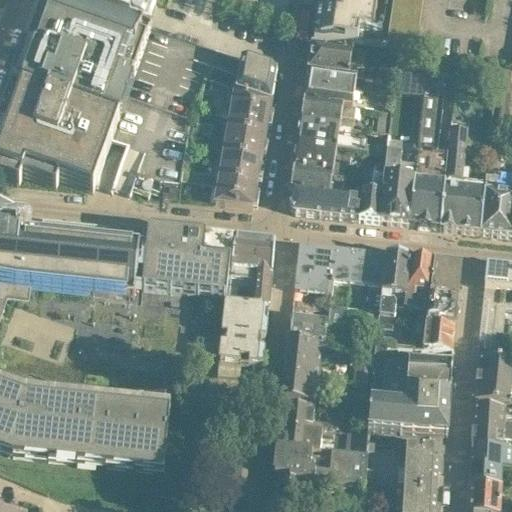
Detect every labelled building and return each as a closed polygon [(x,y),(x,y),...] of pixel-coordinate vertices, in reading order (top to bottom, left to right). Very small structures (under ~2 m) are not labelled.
[(66,0),(42,0),(12,86),(118,123),(151,31),(147,29),(66,0)] [(66,0),(147,29),(156,0),(66,0)] [(319,0),(314,41),(363,49),(365,40),(366,34),(374,35),(378,0),(319,0)] [(393,0),(393,8),(404,10),(405,0),(393,0)] [(402,18),(404,10),(393,8),(391,16),(402,18)] [(402,18),(391,16),(390,24),(398,25),(401,26),(402,18)] [(396,37),(398,25),(390,24),(388,36),(396,37)] [(406,26),(401,26),(398,25),(396,37),(404,38),(406,26)] [(404,38),(412,39),(414,27),(406,26),(404,38)] [(422,28),(414,27),(412,39),(420,40),(422,28)] [(386,52),(387,43),(365,40),(363,49),(386,52)] [(388,40),(387,43),(386,52),(394,53),(396,42),(388,40)] [(403,43),(396,42),(394,53),(402,54),(403,43)] [(403,43),(402,54),(410,55),(411,44),(403,43)] [(411,44),(410,55),(418,56),(419,45),(411,44)] [(364,57),(312,49),(308,74),(363,82),(364,71),(362,70),(364,57)] [(410,80),(413,63),(398,61),(396,78),(410,80)] [(234,95),(271,107),(276,80),(277,75),(241,62),(239,69),(235,95),(234,95)] [(458,69),(428,65),(426,76),(457,80),(458,69)] [(511,68),(502,67),(502,75),(495,135),(511,136),(511,68)] [(308,74),(304,105),(352,111),(355,94),(364,96),(366,83),(363,82),(308,74)] [(488,87),(495,88),(496,75),(486,74),(485,83),(488,87)] [(386,99),(387,86),(373,84),(371,97),(386,99)] [(59,183),(93,195),(118,123),(12,86),(0,121),(0,180),(19,187),(22,179),(56,191),(59,183)] [(232,108),(228,131),(266,138),(267,130),(271,130),(274,117),(270,116),(271,107),(234,95),(235,95),(211,87),(210,98),(226,101),(225,107),(232,108)] [(440,233),(449,155),(438,154),(444,102),(423,99),(416,167),(409,230),(440,233)] [(356,112),(352,111),(304,105),(301,124),(351,132),(353,132),(356,112)] [(453,121),(452,131),(469,133),(470,123),(453,121)] [(301,124),(297,150),(351,157),(372,160),(373,149),(349,146),(351,132),(301,124)] [(197,126),(195,136),(211,138),(212,129),(197,126)] [(228,131),(224,156),(261,163),(262,161),(265,161),(268,148),(264,147),(266,138),(228,131)] [(440,233),(480,237),(486,185),(469,183),(463,182),(469,133),(457,131),(452,131),(449,155),(440,233)] [(384,182),(379,227),(409,230),(416,167),(400,165),(402,145),(388,143),(384,182)] [(297,150),(293,173),(343,180),(345,167),(349,167),(351,157),(297,150)] [(260,171),(261,163),(224,156),(220,180),(219,181),(257,187),(257,185),(261,186),(264,172),(260,171)] [(186,158),(184,174),(193,176),(195,160),(186,158)] [(293,173),(290,194),(341,201),(344,181),(343,180),(293,173)] [(220,180),(193,176),(184,174),(181,186),(217,192),(215,209),(253,213),(253,210),(257,210),(259,197),(255,196),(257,187),(219,181),(220,180)] [(486,185),(480,237),(511,240),(511,178),(503,178),(503,180),(487,178),(486,185)] [(360,207),(358,224),(379,227),(384,182),(373,180),(373,181),(363,180),(360,207)] [(164,187),(162,203),(178,205),(180,189),(164,187)] [(347,202),(341,201),(290,194),(287,209),(294,218),(358,224),(360,207),(351,206),(352,203),(347,202)] [(109,247),(111,229),(43,222),(41,240),(25,238),(26,236),(27,235),(28,234),(28,233),(29,233),(30,231),(30,230),(30,229),(30,228),(30,227),(30,226),(30,224),(29,223),(28,222),(27,222),(26,221),(25,220),(23,220),(0,217),(0,319),(6,301),(28,304),(30,290),(134,301),(139,250),(119,248),(109,247)] [(139,250),(141,232),(121,230),(119,248),(139,250)] [(175,236),(148,233),(142,293),(169,296),(193,298),(227,302),(228,291),(233,242),(175,236)] [(233,242),(228,291),(253,293),(251,309),(268,311),(274,247),(233,242)] [(332,299),(333,285),(337,254),(299,249),(294,294),(332,299)] [(369,257),(337,254),(333,285),(365,289),(369,257)] [(365,289),(381,291),(385,259),(369,257),(365,289)] [(397,310),(406,311),(410,262),(385,259),(381,291),(384,291),(380,330),(395,332),(397,310)] [(428,313),(430,297),(434,265),(410,262),(406,311),(420,312),(428,313)] [(428,313),(427,327),(424,354),(447,356),(449,356),(451,357),(452,356),(461,268),(434,265),(430,297),(428,313)] [(511,312),(511,273),(486,270),(476,358),(478,358),(500,361),(503,336),(499,335),(502,311),(511,312)] [(234,300),(236,300),(237,292),(229,291),(228,299),(234,300)] [(234,300),(228,299),(227,306),(236,307),(236,300),(234,300)] [(236,307),(227,306),(224,306),(221,338),(225,338),(224,346),(220,346),(220,347),(205,346),(204,358),(219,359),(218,365),(262,369),(264,351),(260,350),(261,342),(265,342),(268,311),(251,309),(236,307)] [(329,325),(345,326),(346,311),(331,309),(329,325)] [(345,326),(361,328),(363,312),(346,311),(345,326)] [(379,314),(363,312),(361,328),(373,329),(377,330),(379,314)] [(291,320),(289,342),(320,346),(324,346),(326,324),(291,320)] [(414,353),(424,354),(427,327),(417,326),(414,352),(414,353)] [(289,342),(287,362),(318,365),(328,364),(329,357),(319,355),(320,346),(289,342)] [(379,347),(374,400),(384,401),(389,348),(379,347)] [(478,358),(476,380),(510,384),(511,362),(500,361),(478,358)] [(287,362),(285,381),(315,385),(318,365),(287,362)] [(411,364),(410,376),(429,377),(430,365),(411,364)] [(451,366),(430,365),(429,377),(451,379),(451,368),(451,366)] [(353,385),(357,386),(368,387),(369,368),(364,368),(354,370),(353,385)] [(373,400),(370,433),(439,438),(447,439),(447,435),(451,379),(429,377),(410,376),(408,404),(384,401),(374,400),(373,400)] [(510,384),(476,380),(473,402),(508,406),(510,384)] [(315,385),(285,381),(282,402),(314,406),(315,385)] [(356,398),(366,399),(368,387),(357,386),(356,398)] [(163,476),(168,425),(169,415),(25,399),(0,390),(0,456),(12,460),(162,476),(163,476)] [(282,406),(279,429),(331,434),(331,426),(311,424),(312,409),(282,406)] [(489,408),(473,406),(472,427),(488,429),(489,408)] [(511,423),(504,423),(505,410),(489,408),(488,429),(511,431),(511,423)] [(472,427),(471,444),(487,446),(488,429),(472,427)] [(279,429),(277,450),(321,454),(322,442),(330,443),(331,434),(279,429)] [(511,431),(488,429),(487,446),(502,448),(502,441),(511,441),(511,431)] [(361,458),(367,459),(369,438),(355,436),(353,458),(361,458)] [(511,448),(502,448),(487,446),(471,444),(470,461),(469,483),(501,486),(502,470),(511,470),(511,448)] [(368,446),(368,455),(377,455),(377,446),(368,446)] [(400,448),(397,492),(436,494),(437,474),(441,475),(442,458),(438,458),(438,450),(400,448)] [(277,450),(274,477),(296,479),(296,481),(311,482),(311,481),(330,483),(335,483),(365,486),(366,472),(368,459),(367,459),(361,458),(353,458),(321,454),(277,450)] [(272,502),(271,503),(303,506),(304,498),(333,501),(335,483),(330,483),(311,481),(311,482),(296,481),(296,479),(274,477),(274,480),(273,486),(272,496),(272,502)] [(499,511),(501,486),(469,483),(467,511),(471,511),(499,511)] [(434,511),(436,494),(397,492),(395,511),(434,511)] [(302,511),(303,506),(271,503),(271,505),(270,511),(302,511)]
